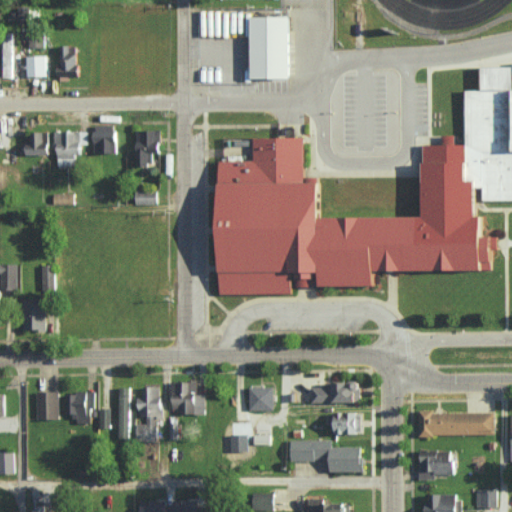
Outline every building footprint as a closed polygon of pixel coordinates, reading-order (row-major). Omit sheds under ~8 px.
[(32,7),(20,6),(20,19),(32,20),(32,7)] [(292,17),(253,16),(253,78),(291,79),(292,17)] [(29,47),(45,47),(45,34),(30,33),(29,47)] [(13,78),(14,38),(4,38),(3,77),(13,78)] [(78,76),(78,46),(61,45),(60,76),(78,76)] [(28,56),(28,76),(47,76),(47,56),(28,56)] [(225,285),(504,273),(481,202),(511,200),(511,149),(509,66),(486,67),(458,142),(452,137),(424,146),(427,215),(326,219),(299,135),(220,161),(225,285)] [(117,153),(117,125),(94,125),(95,153),(117,153)] [(138,130),(137,165),(154,165),(154,154),(161,154),(162,131),(138,130)] [(80,131),(56,131),(57,166),(81,165),(80,131)] [(26,133),(27,155),(50,154),(49,132),(26,133)] [(158,204),(158,190),(137,190),(136,204),(158,204)] [(54,204),(75,203),(75,193),(54,193),(54,204)] [(18,263),(0,263),(0,288),(18,288),(18,263)] [(44,284),(56,284),(56,264),(43,264),(44,284)] [(48,303),(25,304),(25,329),(48,328),(48,303)] [(313,386),(313,400),(362,401),(362,380),(333,380),(333,386),(313,386)] [(206,412),(206,393),(198,393),(198,381),(173,381),(172,412),(206,412)] [(250,409),(274,409),(275,386),(251,385),(250,409)] [(158,441),(158,418),(163,418),(162,386),(144,386),(144,396),(139,396),(140,416),(147,416),(147,423),(137,423),(137,441),(158,441)] [(119,437),(129,437),(130,387),(119,387),(119,437)] [(38,419),(60,418),(60,390),(37,390),(38,419)] [(95,391),(68,391),(67,416),(94,416),(95,391)] [(111,427),(111,407),(101,407),(101,427),(111,427)] [(420,434),(496,433),(496,410),(419,411),(420,434)] [(362,433),(362,411),(333,411),(332,432),(362,433)] [(271,434),(255,434),(255,444),(271,444),(271,434)] [(334,439),(292,439),(292,459),(326,459),(327,470),(365,470),(364,445),(334,446),(334,439)] [(420,478),(436,479),(436,473),(456,473),(456,459),(452,459),(453,450),(420,449),(420,478)] [(15,451),(0,451),(0,472),(15,472),(15,451)] [(221,511),(222,488),(210,487),(209,511),(221,511)] [(477,488),(476,505),(497,506),(498,489),(477,488)] [(275,492),(255,492),(255,510),(275,509),(275,492)] [(427,511),(460,511),(461,493),(427,493),(427,511)] [(302,511),(351,511),(351,500),(309,500),(309,508),(303,509),(302,511)]
